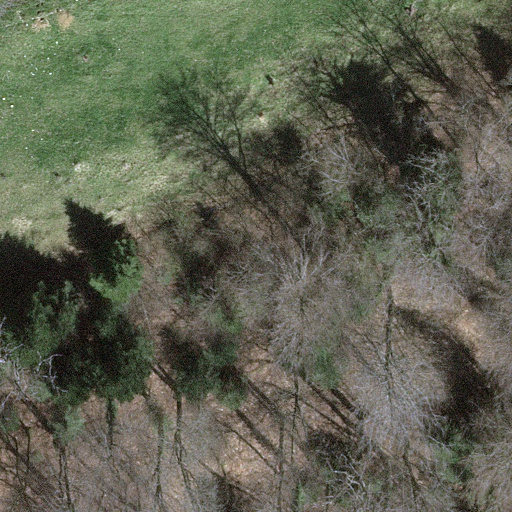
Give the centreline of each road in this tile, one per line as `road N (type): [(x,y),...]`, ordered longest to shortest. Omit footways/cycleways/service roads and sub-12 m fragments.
road 1 (track): [(0,491),(229,400),(511,327)]
road 2 (track): [(161,0),(0,27)]
